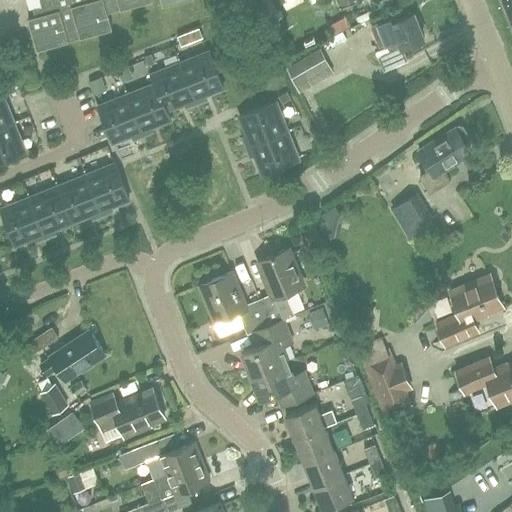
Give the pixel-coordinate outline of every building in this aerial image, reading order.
[(40,0),(44,14),(28,18),(37,50),(112,29),(108,13),(153,0),(152,0),(162,0),(163,5),(181,0),(40,0)] [(414,12),(369,29),(381,59),(425,41),(414,12)] [(379,20),(377,15),(360,24),(355,15),(336,26),(343,39),(379,20)] [(300,92),(334,72),(320,49),(286,68),(300,92)] [(180,62),(197,103),(207,99),(205,94),(223,86),(209,50),(180,62)] [(186,107),(197,103),(180,62),(151,73),(155,83),(165,109),(167,108),(184,102),(186,107)] [(170,117),(167,108),(165,109),(155,83),(127,94),(143,135),(153,131),(151,125),(170,117)] [(0,127),(14,122),(2,93),(0,94),(0,127)] [(133,139),(143,135),(127,94),(98,105),(112,140),(131,133),(133,139)] [(246,146),(286,130),(275,102),(239,117),(246,134),(241,136),(246,146)] [(14,122),(0,127),(0,160),(25,151),(14,122)] [(449,165),(454,162),(455,163),(472,154),(465,143),(470,140),(471,137),(464,126),(461,125),(444,134),(445,136),(436,142),(449,165)] [(286,130),(246,146),(250,157),(255,155),(262,174),(298,160),(286,130)] [(420,174),(431,192),(451,180),(444,168),(449,165),(436,142),(434,139),(419,148),(431,168),(420,174)] [(85,174),(102,215),(112,211),(110,206),(129,198),(114,162),(85,174)] [(92,219),(102,215),(85,174),(57,185),(72,221),(90,214),(92,219)] [(54,229),(72,221),(57,185),(28,197),(45,238),(56,234),(54,229)] [(410,235),(431,222),(415,196),(394,209),(407,231),(410,235)] [(35,243),(45,238),(28,197),(0,208),(0,224),(5,223),(15,245),(33,238),(35,243)] [(270,324),(284,318),(295,314),(286,292),(303,285),(288,249),(260,260),(273,294),(260,299),(270,324)] [(270,324),(260,299),(247,305),(233,271),(199,285),(214,321),(239,311),(247,333),(260,328),(270,324)] [(475,316),(503,305),(491,275),(450,292),(459,314),(437,323),(445,344),(480,329),(475,316)] [(251,332),(256,346),(243,351),(253,375),(288,361),(282,347),(294,342),(284,318),(270,324),(260,328),(251,332)] [(25,359),(59,337),(52,327),(19,349),(25,359)] [(65,378),(80,368),(83,369),(90,365),(90,362),(103,353),(88,331),(40,363),(47,375),(58,367),(65,378)] [(396,367),(388,348),(363,358),(375,388),(406,375),(401,365),(396,367)] [(511,363),(496,370),(491,356),(456,371),(465,392),(487,383),(496,405),(511,398),(511,363)] [(294,376),(288,361),(253,375),(262,397),(274,392),(280,406),(289,402),(314,393),(305,371),(294,376)] [(387,416),(412,405),(405,388),(410,386),(406,375),(375,388),(387,416)] [(76,396),(87,389),(81,380),(70,387),(76,396)] [(47,417),(54,413),(67,404),(54,384),(41,393),(35,397),(47,417)] [(103,432),(119,425),(124,438),(141,430),(140,427),(164,417),(160,406),(161,402),(157,395),(154,393),(152,389),(117,403),(113,393),(91,403),(103,432)] [(358,414),(369,410),(363,394),(352,398),(358,414)] [(296,439),(326,427),(326,426),(336,422),(331,409),(321,414),(316,403),(286,415),(296,439)] [(374,424),(369,410),(358,414),(363,429),(374,424)] [(60,420),(72,437),(85,427),(73,411),(60,420)] [(305,462),(335,451),(326,427),(296,439),(305,462)] [(167,475),(202,461),(195,441),(172,450),(167,436),(119,455),(125,469),(159,456),(167,475)] [(370,464),(381,459),(375,444),(364,449),(370,464)] [(314,486),(344,474),(335,451),(305,462),(314,486)] [(381,459),(370,464),(376,478),(387,473),(381,459)] [(154,480),(161,498),(161,499),(210,480),(203,461),(202,461),(167,475),(154,480)] [(344,474),(314,486),(324,510),(354,498),(344,474)] [(161,498),(124,511),(166,511),(161,499),(161,498)] [(500,511),(511,511),(511,501),(500,511)] [(222,511),(219,503),(196,511),(222,511)] [(461,511),(459,503),(434,511),(461,511)]
